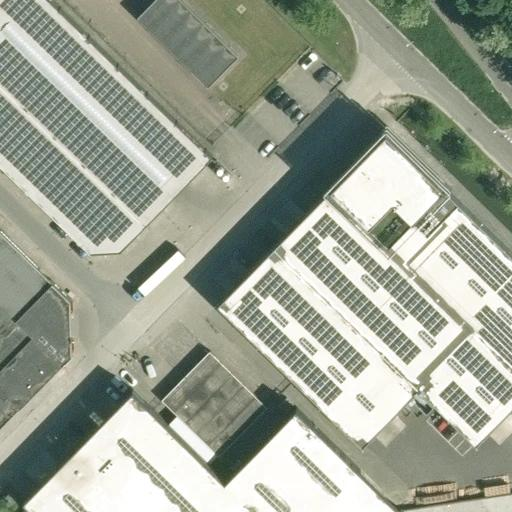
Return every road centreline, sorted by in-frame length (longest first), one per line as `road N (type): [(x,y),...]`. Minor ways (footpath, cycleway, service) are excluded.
road 1 (unclassified): [(144,317),(400,52)]
road 2 (unclassified): [(0,476),(144,317)]
road 3 (unclassified): [(144,317),(0,178)]
road 4 (residential): [(511,160),(400,52)]
